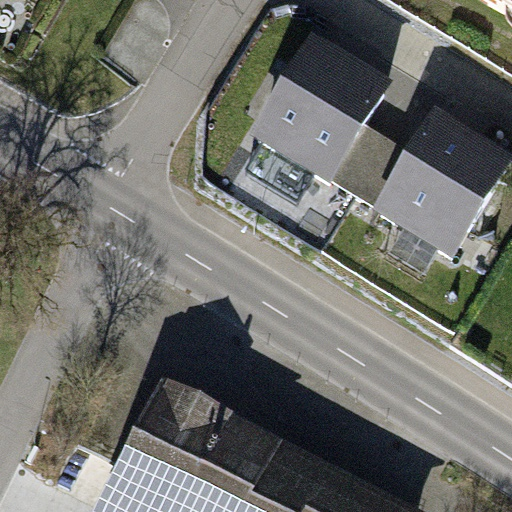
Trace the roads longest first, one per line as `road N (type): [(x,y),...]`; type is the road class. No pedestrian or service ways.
road 1 (primary): [(118,204),(511,459)]
road 2 (residential): [(118,204),(0,449)]
road 3 (residential): [(118,204),(238,0)]
road 4 (primary): [(0,136),(118,204)]
